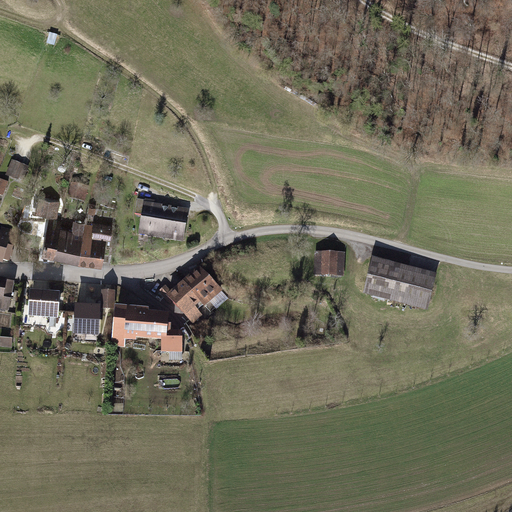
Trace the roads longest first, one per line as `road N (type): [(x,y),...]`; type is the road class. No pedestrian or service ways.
road 1 (residential): [(351,234),(254,231),(121,274),(0,269)]
road 2 (track): [(229,240),(217,207),(43,137)]
road 3 (unclassified): [(351,234),(511,269)]
road 4 (track): [(511,63),(410,28),(363,0)]
